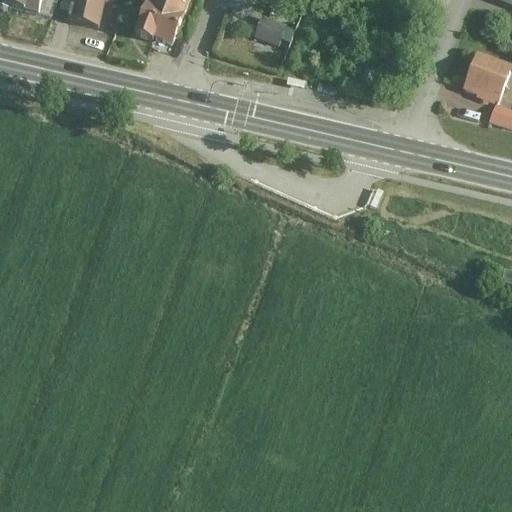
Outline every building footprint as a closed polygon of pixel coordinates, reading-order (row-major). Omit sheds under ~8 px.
[(4,7),(2,9),(4,14),(8,12),(11,12),(12,12),(52,22),(59,2),(51,0),(8,0),(7,4),(5,4),(4,7)] [(75,0),(69,26),(99,32),(106,0),(105,0),(75,0)] [(148,5),(135,38),(153,44),(154,42),(173,49),(191,0),(153,0),(151,7),(148,5)] [(295,21),(264,13),(259,31),(289,40),(295,21)] [(511,72),(480,61),(466,96),(511,113),(511,72)]
